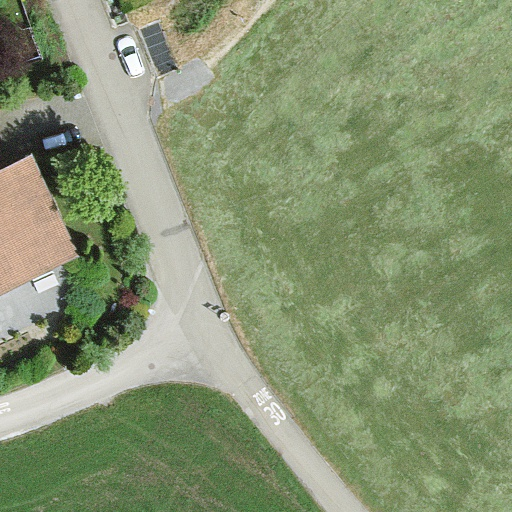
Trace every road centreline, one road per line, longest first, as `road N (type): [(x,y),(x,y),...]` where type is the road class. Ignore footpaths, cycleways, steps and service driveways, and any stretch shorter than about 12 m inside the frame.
road 1 (residential): [(78,0),(204,324)]
road 2 (track): [(347,511),(204,324)]
road 3 (residential): [(0,425),(75,408),(204,324)]
